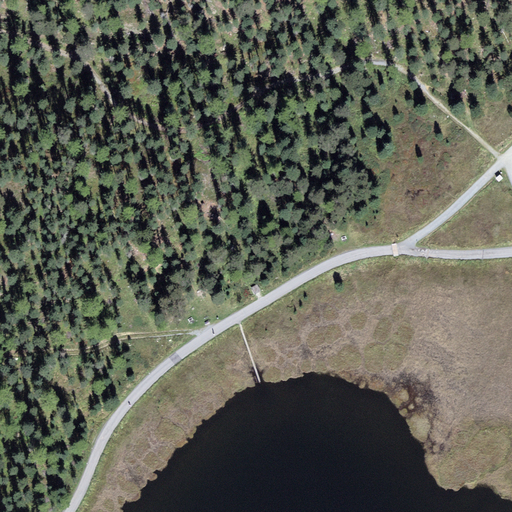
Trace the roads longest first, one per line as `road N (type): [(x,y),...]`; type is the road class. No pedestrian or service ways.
road 1 (track): [(404,248),(316,271),(157,372),(116,418),(68,511)]
road 2 (track): [(200,342),(126,334),(82,352),(0,353)]
road 3 (track): [(508,156),(404,248)]
